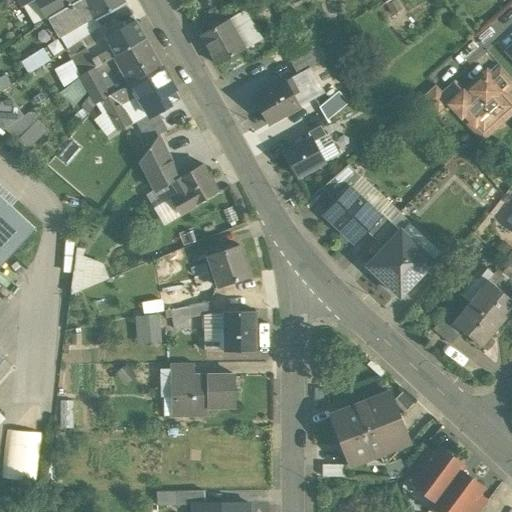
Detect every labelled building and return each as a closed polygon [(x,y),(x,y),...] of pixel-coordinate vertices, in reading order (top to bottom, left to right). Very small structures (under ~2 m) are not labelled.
[(36,0),(29,0),(21,5),(34,27),(45,20),(48,19),(36,0)] [(36,0),(48,19),(80,0),(36,0)] [(94,17),(84,0),(80,0),(48,19),(45,20),(56,39),(94,17)] [(123,0),(84,0),(94,17),(96,20),(126,3),(123,0)] [(228,20),(219,25),(216,20),(207,25),(210,30),(200,35),(217,65),(244,50),(228,20)] [(135,21),(124,27),(121,23),(108,30),(110,35),(105,38),(112,49),(115,55),(145,39),(135,21)] [(282,44),(290,58),(313,45),(305,31),(282,44)] [(125,73),(103,86),(109,96),(131,83),(160,65),(145,39),(115,55),(125,73)] [(313,45),(290,58),(300,75),(323,62),(313,45)] [(86,48),(71,58),(81,75),(93,68),(103,86),(125,73),(115,55),(96,66),(92,60),(86,48)] [(20,63),(27,75),(49,60),(41,49),(20,63)] [(112,49),(92,60),(96,66),(115,55),(112,49)] [(160,65),(131,83),(138,96),(148,114),(149,116),(157,111),(169,105),(164,95),(175,89),(161,65),(160,65)] [(511,87),(511,80),(500,66),(490,75),(507,93),(511,87)] [(93,68),(81,75),(91,93),(96,103),(101,101),(109,96),(103,86),(93,68)] [(486,77),(462,98),(460,95),(450,104),(461,116),(464,114),(480,130),(500,112),(503,115),(511,106),(511,105),(503,96),(507,93),(490,75),(487,78),(486,77)] [(0,90),(10,84),(4,76),(0,78),(0,90)] [(292,78),(255,99),(269,125),(300,108),(292,93),(298,90),(292,78)] [(109,96),(101,101),(119,131),(130,124),(121,106),(138,96),(131,83),(109,96)] [(442,92),(435,85),(421,98),(437,116),(450,104),(460,95),(450,84),(442,92)] [(338,92),(319,107),(328,121),(348,104),(338,92)] [(91,93),(81,106),(87,113),(86,113),(88,114),(97,104),(96,103),(91,93)] [(13,96),(0,105),(0,125),(2,128),(21,115),(13,96)] [(138,96),(121,106),(130,124),(135,122),(148,114),(138,96)] [(157,111),(149,116),(148,114),(135,122),(149,147),(158,137),(159,135),(168,130),(157,111)] [(27,113),(5,129),(27,149),(46,131),(27,113)] [(316,135),(303,142),(301,138),(294,141),(297,146),(284,153),(298,178),(325,163),(319,152),(323,149),(316,135)] [(149,147),(140,160),(146,171),(164,149),(158,137),(149,147)] [(164,149),(146,171),(157,191),(172,181),(178,178),(164,149)] [(203,164),(178,178),(172,181),(179,194),(172,198),(181,213),(218,192),(203,164)] [(348,165),(321,189),(336,202),(349,188),(350,189),(361,177),(348,165)] [(336,202),(325,214),(354,242),(365,230),(379,216),(378,216),(350,189),(349,188),(336,202)] [(0,363),(4,359),(0,355),(0,266),(35,229),(0,196),(0,363)] [(379,216),(365,230),(374,239),(390,221),(381,212),(378,216),(379,216)] [(400,230),(390,221),(374,239),(384,248),(396,234),(400,230)] [(384,248),(367,266),(403,298),(432,266),(396,234),(384,248)] [(239,246),(209,256),(219,286),(249,276),(239,246)] [(101,265),(76,255),(71,292),(106,278),(101,265)] [(511,265),(505,260),(497,270),(511,281),(511,265)] [(511,310),(511,300),(488,280),(470,302),(499,325),(511,310)] [(499,325),(470,302),(453,323),(482,347),(499,325)] [(209,304),(170,311),(173,331),(189,319),(211,315),(209,304)] [(255,311),(224,311),(224,337),(230,337),(230,351),(256,351),(255,311)] [(135,320),(136,344),(158,343),(157,318),(135,320)] [(458,334),(440,319),(432,329),(450,344),(458,334)] [(194,375),(194,363),(170,364),(170,376),(194,375)] [(115,374),(123,386),(135,378),(126,366),(115,374)] [(194,375),(170,376),(170,398),(179,398),(179,416),(182,415),(182,410),(195,410),(195,415),(209,415),(209,407),(235,406),(235,375),(220,376),(220,375),(194,375)] [(390,392),(330,415),(349,465),(409,442),(390,392)] [(61,427),(73,427),(73,401),(61,401),(61,427)] [(42,433),(7,430),(1,478),(35,481),(42,433)] [(425,447),(402,475),(413,483),(434,454),(425,447)] [(434,454),(413,483),(435,500),(436,501),(459,470),(460,470),(463,466),(439,448),(434,454)] [(344,465),(322,465),(322,476),(344,476),(344,465)] [(459,470),(436,501),(435,500),(432,505),(441,511),(464,511),(478,494),(482,487),(460,470),(459,470)] [(205,503),(204,491),(176,492),(176,505),(192,505),(192,504),(205,503)] [(176,505),(176,492),(161,492),(161,505),(176,505)] [(478,494),(464,511),(478,511),(487,501),(478,494)] [(205,503),(192,504),(192,505),(192,511),(248,511),(248,503),(205,503)]
